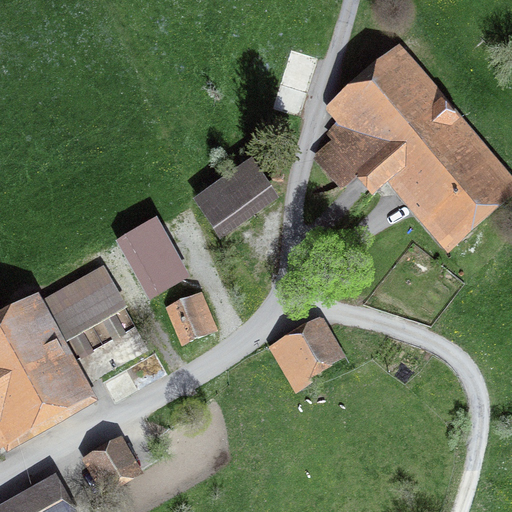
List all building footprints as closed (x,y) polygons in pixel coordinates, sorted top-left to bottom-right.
[(299,102),(313,43),(291,38),(277,97),(299,102)] [(396,172),(449,236),(503,190),(391,57),(336,103),(347,114),(329,138),(336,145),(319,159),(343,187),(359,173),(374,190),(396,172)] [(200,201),(217,227),(267,193),(250,167),(200,201)] [(157,218),(116,240),(148,300),(189,278),(157,218)] [(126,307),(104,267),(44,300),(66,341),(126,307)] [(168,309),(183,345),(217,331),(201,294),(168,309)] [(0,448),(3,447),(7,454),(22,446),(14,431),(88,390),(76,368),(73,370),(69,362),(60,366),(29,311),(0,327),(0,448)] [(273,351),(298,393),(314,383),(307,371),(329,358),(332,364),(344,357),(327,327),(315,335),(314,333),(291,346),(288,341),(273,351)] [(94,463),(109,488),(131,475),(117,450),(94,463)] [(27,511),(66,511),(58,496),(27,511)]
